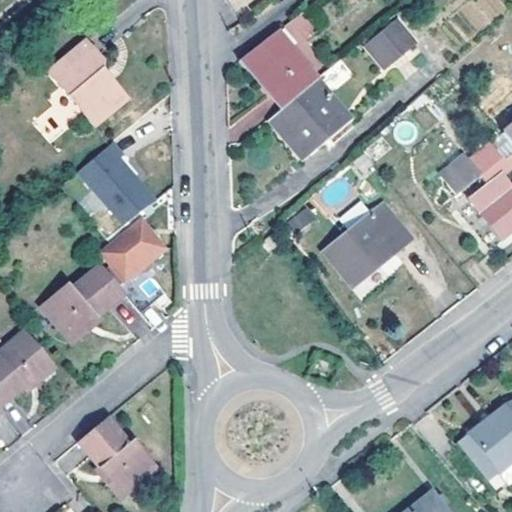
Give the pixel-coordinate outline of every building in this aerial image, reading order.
[(396,19),(372,38),(390,61),(413,43),(396,19)] [(275,31),(241,58),(281,109),(314,81),(275,31)] [(390,61),(372,38),(366,43),(384,66),(390,61)] [(94,127),(126,102),(102,73),(103,65),(88,46),(51,77),(94,127)] [(344,60),(321,71),(329,89),(352,79),(344,60)] [(341,116),(314,81),(281,109),(268,119),(299,159),(318,146),(312,139),(341,116)] [(511,127),(502,136),(511,148),(511,127)] [(502,163),(511,155),(511,148),(502,136),(489,146),(500,161),(502,163)] [(76,175),(119,232),(159,201),(126,157),(122,160),(111,146),(76,175)] [(479,165),(485,172),(496,164),(490,156),(479,165)] [(454,197),(480,177),(467,160),(451,171),(448,167),(438,173),(441,177),(443,182),(454,197)] [(511,187),(510,188),(500,177),(468,202),(499,243),(511,232),(511,187)] [(299,231),(316,215),(306,205),(290,221),(299,231)] [(409,240),(380,205),(323,252),(350,287),(409,240)] [(127,297),(143,317),(156,307),(133,277),(138,274),(143,275),(149,270),(150,263),(166,251),(142,221),(100,254),(123,286),(121,289),(127,297)] [(99,321),(127,297),(121,289),(104,269),(77,292),(73,288),(44,312),(70,344),(99,321)] [(99,321),(70,344),(75,348),(102,325),(99,321)] [(0,411),(25,392),(53,368),(25,335),(0,355),(0,360),(1,362),(0,362),(0,411)] [(53,368),(25,392),(29,395),(56,372),(53,368)] [(511,400),(504,403),(467,434),(498,473),(511,461),(511,400)] [(111,423),(82,446),(105,472),(127,498),(159,473),(137,445),(132,449),(111,423)] [(511,461),(498,473),(467,434),(455,444),(495,493),(511,479),(511,461)] [(127,498),(105,472),(100,475),(122,502),(127,498)] [(444,511),(433,496),(411,511),(444,511)]
